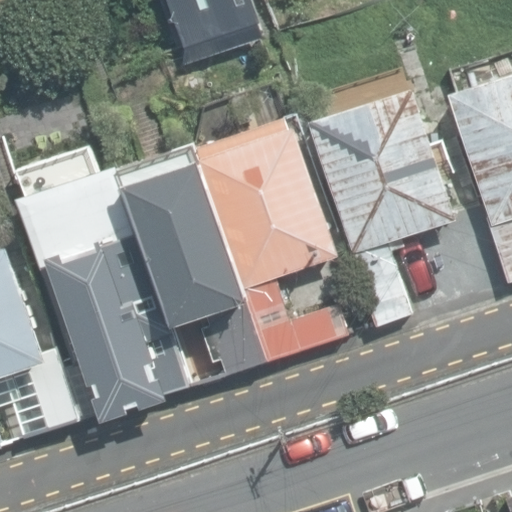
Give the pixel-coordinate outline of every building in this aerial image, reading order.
[(511,209),(511,62),(445,83),(486,218),(511,209)] [(451,216),(410,84),(309,116),(351,248),(451,216)] [(333,254),(288,118),(202,146),(247,282),(333,254)] [(192,139),(115,165),(167,325),(245,300),(192,139)] [(167,325),(115,165),(18,196),(71,357),(167,325)] [(0,367),(50,351),(12,237),(0,241),(0,433),(10,430),(0,400),(0,367)]
